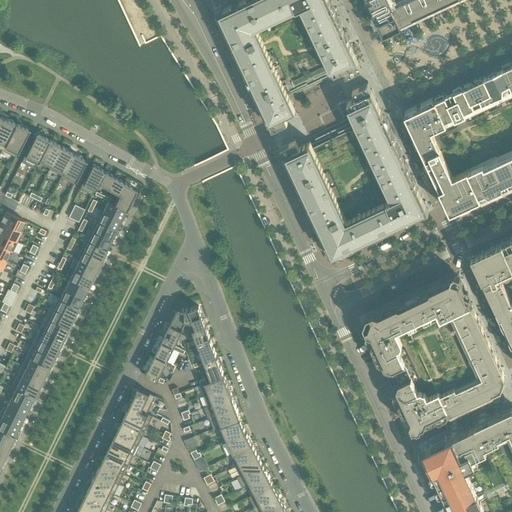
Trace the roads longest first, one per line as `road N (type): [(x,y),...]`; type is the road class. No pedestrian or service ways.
road 1 (residential): [(189,235),(55,511)]
road 2 (residential): [(189,235),(265,427),(310,511)]
road 3 (residential): [(348,0),(394,100),(511,51)]
road 4 (residential): [(330,307),(425,511)]
road 5 (tertiary): [(511,197),(319,283)]
road 6 (tertiary): [(330,307),(511,222)]
road 7 (residential): [(0,93),(173,185)]
road 8 (tertiary): [(255,146),(319,283)]
road 9 (tertiary): [(190,15),(255,146)]
